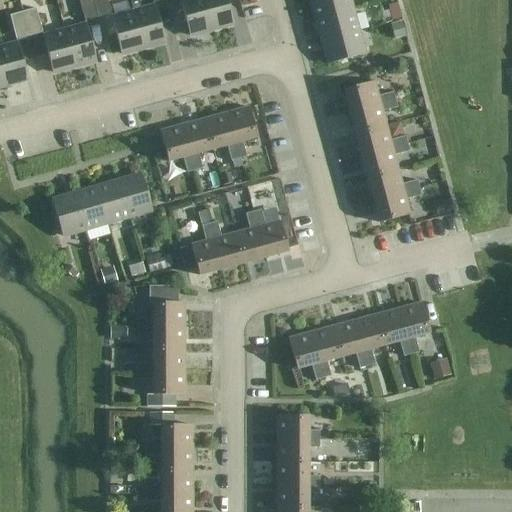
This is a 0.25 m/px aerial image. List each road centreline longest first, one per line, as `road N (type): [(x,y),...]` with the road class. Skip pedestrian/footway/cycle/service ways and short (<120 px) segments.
road 1 (residential): [(230,511),(236,315),(346,280)]
road 2 (residential): [(0,135),(289,56)]
road 3 (residential): [(346,280),(289,56)]
road 4 (residential): [(346,280),(466,248)]
